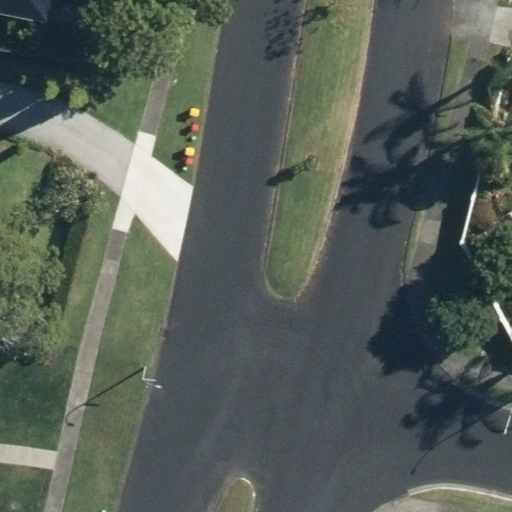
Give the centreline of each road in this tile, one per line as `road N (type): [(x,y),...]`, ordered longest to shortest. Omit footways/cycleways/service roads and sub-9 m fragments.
road 1 (residential): [(405,0),(372,194),(314,404)]
road 2 (residential): [(200,378),(262,0)]
road 3 (residential): [(314,404),(511,453)]
road 4 (residential): [(157,511),(200,378)]
